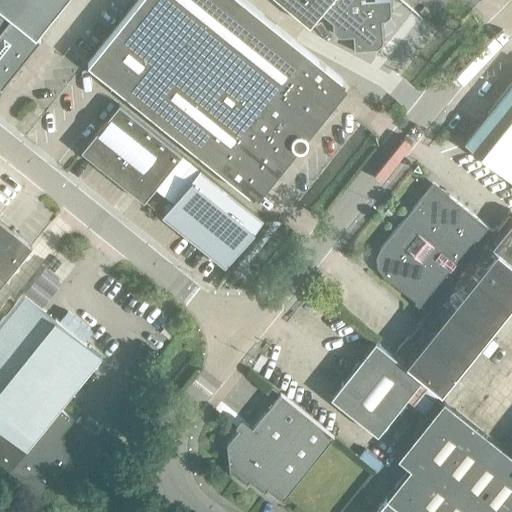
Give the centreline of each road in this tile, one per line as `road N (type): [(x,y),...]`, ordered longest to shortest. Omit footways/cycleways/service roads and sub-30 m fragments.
road 1 (unclassified): [(240,334),(511,13)]
road 2 (unclassified): [(240,334),(0,135)]
road 3 (unclassified): [(240,334),(184,411),(169,447),(170,477),(197,511)]
